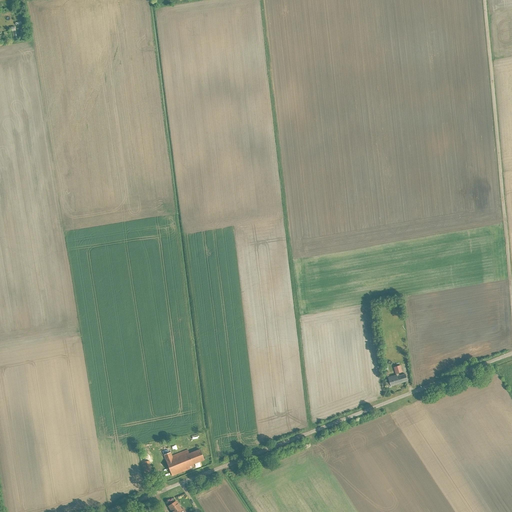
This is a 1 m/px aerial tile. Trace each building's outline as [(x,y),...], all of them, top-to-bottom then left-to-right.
[(403,373),(400,366),(393,368),(396,376),(403,373)] [(407,382),(405,375),(397,377),(397,376),(388,378),(391,388),(407,382)] [(173,476),(174,476),(196,467),(195,464),(204,461),(200,451),(190,455),(188,451),(172,457),(171,455),(165,457),(173,476)] [(142,464),(144,477),(154,476),(152,462),(142,464)] [(188,511),(180,501),(180,500),(169,507),(172,511),(188,511)]
